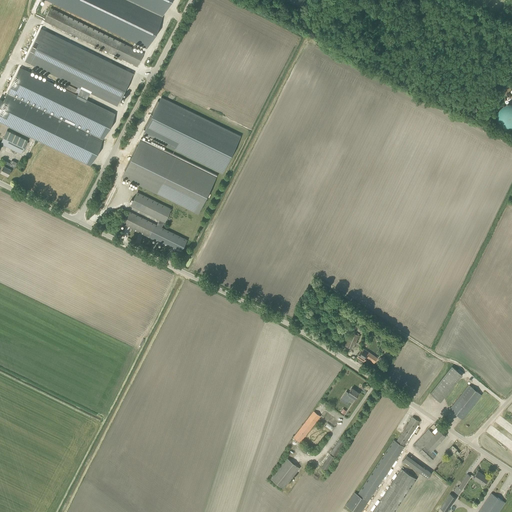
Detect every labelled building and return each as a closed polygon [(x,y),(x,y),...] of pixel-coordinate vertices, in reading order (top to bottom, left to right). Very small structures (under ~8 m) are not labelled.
[(47,0),(146,48),(169,0),(47,0)] [(44,21),(115,55),(119,57),(118,59),(121,60),(122,58),(137,66),(143,53),(122,42),(51,8),(44,21)] [(133,76),(134,74),(41,29),(25,61),(58,77),(62,79),(81,88),(90,92),(118,106),(132,75),(133,76)] [(114,113),(87,100),(90,92),(81,88),(77,95),(20,67),(1,105),(0,108),(0,121),(89,165),(114,113)] [(241,136),(161,97),(159,101),(158,100),(151,114),(153,115),(152,116),(150,115),(144,129),(145,130),(143,134),(223,173),(241,136)] [(499,109),(498,110),(497,111),(497,113),(497,114),(497,116),(497,118),(497,119),(497,121),(498,122),(499,124),(500,125),(501,126),(502,127),(504,128),(505,128),(507,129),(508,129),(510,129),(511,129),(511,128),(511,103),(511,104),(510,103),(509,103),(507,104),(506,104),(504,104),(503,105),(501,106),(500,107),(499,109)] [(21,153),(23,150),(25,151),(29,142),(27,142),(28,140),(13,133),(7,130),(1,143),(21,153)] [(122,177),(198,214),(216,177),(140,140),(122,177)] [(13,160),(11,164),(6,161),(1,172),(8,175),(11,169),(13,170),(17,162),(13,160)] [(187,240),(162,227),(165,222),(172,209),(138,192),(131,206),(160,220),(157,225),(128,211),(122,224),(181,253),(187,240)] [(353,329),(348,341),(345,346),(353,349),(359,335),(355,334),(357,330),(353,329)] [(371,360),(374,356),(374,355),(365,349),(362,348),(357,356),(364,361),(366,357),(371,360)] [(449,366),(429,394),(439,402),(460,374),(449,366)] [(463,419),(480,394),(467,384),(449,410),(463,419)] [(355,399),(359,393),(352,388),(349,393),(346,391),(343,396),(349,400),(352,402),(355,399)] [(313,411),(293,437),(300,443),(321,416),(313,411)] [(356,511),(364,511),(417,419),(411,415),(397,441),(391,438),(360,495),(354,491),(346,506),(356,511)] [(328,422),(325,426),(331,431),(334,427),(328,422)] [(446,435),(439,429),(434,434),(429,429),(413,446),(430,462),(436,455),(431,451),(446,435)] [(337,456),(345,441),(338,438),(331,453),(337,456)] [(322,468),(328,471),(336,457),(329,453),(322,468)] [(300,468),(286,458),(270,478),(284,489),(300,468)] [(399,467),(372,511),(394,511),(415,476),(399,467)] [(432,473),(423,467),(419,472),(428,478),(432,473)] [(484,485),(488,478),(478,471),(473,478),(484,485)] [(471,476),(470,476),(467,474),(458,487),(462,489),(471,476)] [(426,511),(439,493),(421,481),(400,511),(426,511)] [(450,509),(449,509),(457,498),(450,493),(440,508),(446,511),(448,511),(450,510),(449,510),(450,509)] [(498,511),(505,502),(491,493),(478,511),(498,511)]
